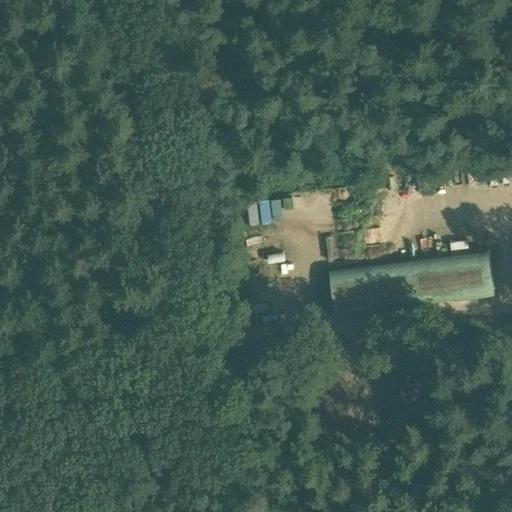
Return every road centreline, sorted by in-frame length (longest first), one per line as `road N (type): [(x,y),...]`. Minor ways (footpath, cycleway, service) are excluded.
road 1 (track): [(116,0),(195,322)]
road 2 (track): [(195,322),(241,511)]
